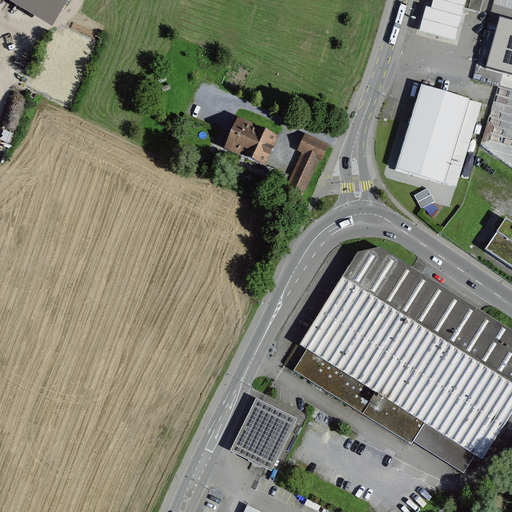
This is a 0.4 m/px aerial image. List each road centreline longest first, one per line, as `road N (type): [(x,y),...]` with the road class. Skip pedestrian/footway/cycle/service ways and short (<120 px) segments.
road 1 (secondary): [(361,218),(308,248),(180,511)]
road 2 (tertiary): [(402,0),(354,147),(361,218)]
road 3 (secondary): [(511,305),(391,224),(361,218)]
road 4 (track): [(0,117),(32,35),(57,40),(79,0)]
